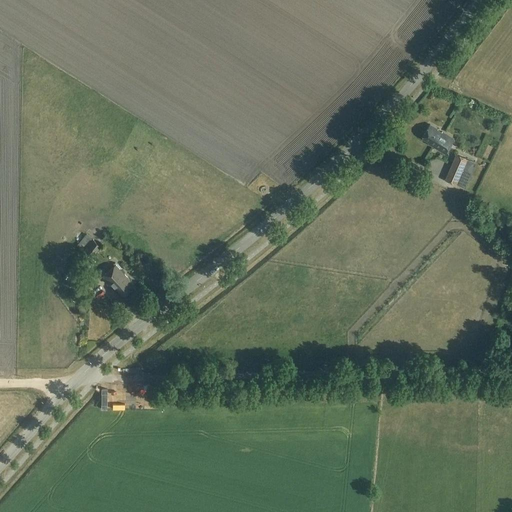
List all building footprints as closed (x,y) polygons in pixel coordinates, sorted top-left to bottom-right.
[(421,138),(429,143),(428,144),(445,154),(454,139),(430,124),(421,138)] [(456,184),(466,158),(455,154),(445,179),(456,184)] [(85,234),(75,247),(83,252),(93,239),(85,234)] [(93,239),(83,252),(91,259),(101,246),(93,239)] [(95,263),(88,256),(81,264),(84,267),(87,265),(90,268),(95,263)] [(136,285),(117,264),(103,276),(113,287),(116,285),(125,295),(136,285)] [(94,284),(100,278),(87,265),(81,271),(94,284)]
